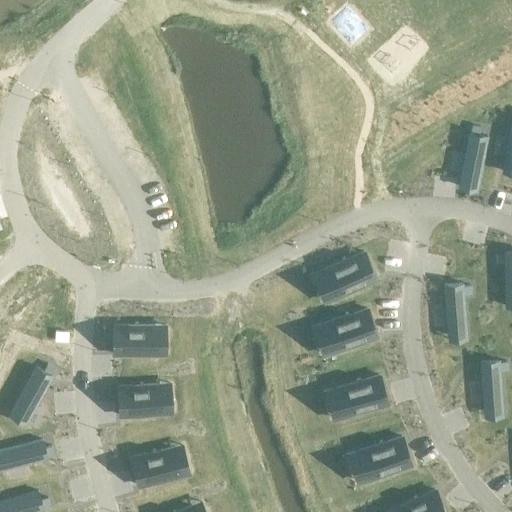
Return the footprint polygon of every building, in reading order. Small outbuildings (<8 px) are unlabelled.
[(511,117),(503,161),(511,162),(511,117)] [(467,133),(459,176),(477,180),(486,136),(477,135),(479,127),(471,125),(469,133),(467,133)] [(503,253),(495,254),(495,262),(503,262),(504,296),(511,295),(511,251),(503,251),(503,253)] [(363,253),(322,270),(333,297),(374,280),(363,253)] [(463,283),(444,284),(446,329),(465,328),(463,294),(471,293),(470,285),(463,285),(463,283)] [(366,309),(324,323),(333,351),(375,337),(366,309)] [(152,325),(112,325),(112,355),(153,354),(152,325)] [(498,360),(479,361),(482,405),(501,404),(499,370),(506,370),(506,361),(498,362),(498,360)] [(35,366),(14,405),(30,414),(52,376),(50,375),(54,368),(46,364),(43,371),(35,366)] [(378,375),(335,387),(343,416),(386,403),(378,375)] [(157,384),(117,386),(119,415),(159,413),(157,384)] [(400,436),(358,451),(367,479),(410,464),(400,436)] [(40,439),(0,450),(0,459),(2,469),(45,458),(45,456),(52,454),(50,446),(43,448),(40,439)] [(170,448),(130,458),(138,486),(177,476),(170,448)] [(444,511),(434,490),(397,507),(399,511),(444,511)] [(36,491),(0,500),(0,511),(30,511),(41,509),(41,507),(48,505),(46,497),(39,499),(36,491)]
